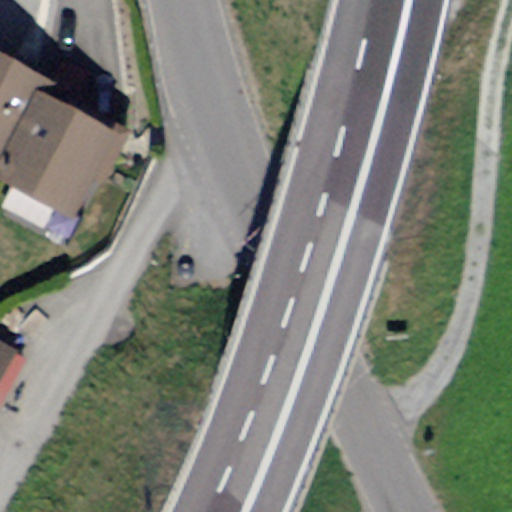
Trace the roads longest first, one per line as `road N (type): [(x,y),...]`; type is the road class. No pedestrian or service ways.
road 1 (secondary): [(407,511),(248,195),(184,0)]
road 2 (primary): [(225,511),(314,270),(392,0)]
road 3 (track): [(375,449),(446,364),(465,308),(479,250),(489,115),(511,8)]
